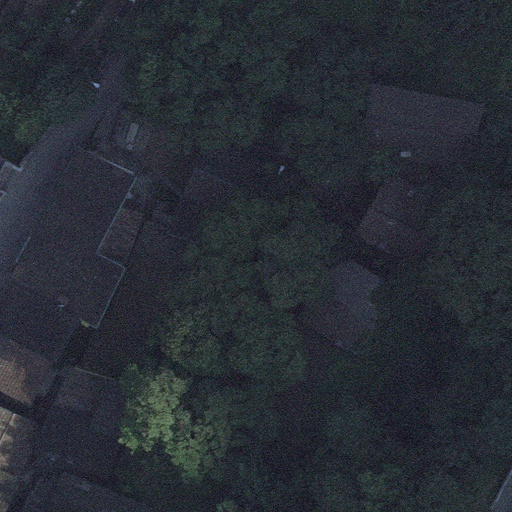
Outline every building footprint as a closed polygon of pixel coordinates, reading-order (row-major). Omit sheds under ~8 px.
[(212,0),(283,40),(302,0),(212,0)] [(461,167),(467,137),(474,108),(374,86),(368,115),(361,145),(461,167)] [(132,175),(73,147),(0,285),(75,322),(93,329),(121,270),(92,257),(132,175)] [(186,180),(268,207),(279,174),(195,148),(186,180)] [(424,201),(381,179),(353,234),(396,256),(424,201)] [(177,206),(260,233),(268,207),(186,180),(177,206)] [(260,233),(177,206),(169,232),(252,259),(260,233)] [(198,251),(140,230),(132,253),(190,274),(198,251)] [(179,305),(190,274),(132,253),(121,284),(179,305)] [(382,285),(334,253),(311,287),(369,326),(378,314),(367,306),(382,285)] [(169,334),(179,305),(121,284),(110,313),(169,334)] [(75,322),(0,285),(0,286),(0,339),(53,366),(75,322)] [(350,355),(369,326),(311,287),(291,315),(350,355)] [(159,361),(169,334),(110,313),(100,340),(159,361)] [(350,355),(291,315),(260,361),(318,401),(350,355)] [(0,403),(28,417),(53,366),(0,339),(0,403)] [(147,393),(159,361),(100,340),(89,371),(121,383),(147,393)] [(89,371),(85,370),(67,362),(47,411),(102,433),(121,383),(89,371)] [(147,393),(121,383),(102,433),(157,455),(177,405),(147,393)] [(0,473),(15,481),(25,460),(40,430),(0,411),(0,473)] [(168,459),(157,455),(102,433),(47,411),(41,426),(47,428),(34,461),(58,471),(149,505),(168,459)] [(146,511),(149,505),(58,471),(42,511),(146,511)] [(0,511),(15,481),(0,473),(0,511)]
